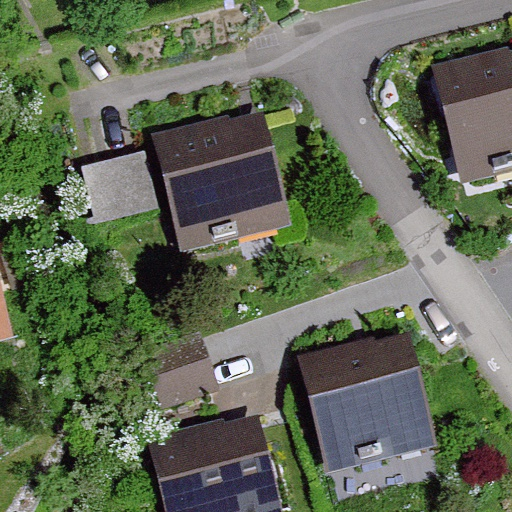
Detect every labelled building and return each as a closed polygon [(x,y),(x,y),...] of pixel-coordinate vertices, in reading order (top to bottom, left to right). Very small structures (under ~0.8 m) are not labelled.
[(464,188),(511,177),(511,56),(440,71),(464,188)] [(184,263),(294,239),(267,117),(157,141),(184,263)] [(0,352),(12,349),(0,299),(0,352)] [(331,478),(435,455),(410,338),(305,361),(331,478)] [(164,511),(283,511),(263,424),(150,449),(164,511)]
